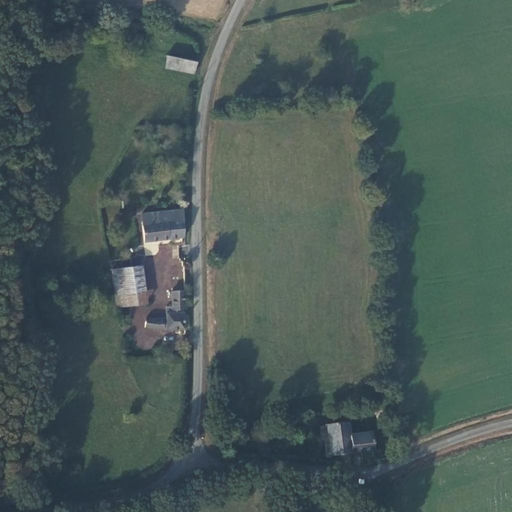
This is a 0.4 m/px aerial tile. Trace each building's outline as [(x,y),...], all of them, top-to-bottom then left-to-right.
[(143,36),(135,34),(134,44),(141,46),(143,36)] [(196,61),(168,56),(166,68),(194,73),(196,61)] [(182,210),(142,214),(144,240),(183,236),(182,210)] [(116,295),(144,290),(141,266),(112,271),(116,295)] [(146,301),(144,290),(116,295),(117,306),(146,301)] [(145,328),(165,329),(184,329),(184,313),(182,312),(182,308),(185,308),(185,291),(171,291),(172,306),(166,306),(167,319),(146,318),(145,328)] [(384,382),(373,381),(372,401),(383,401),(384,382)] [(377,420),(391,418),(390,410),(376,412),(377,420)] [(349,423),(327,425),(331,456),(374,451),(372,434),(351,436),(349,423)]
